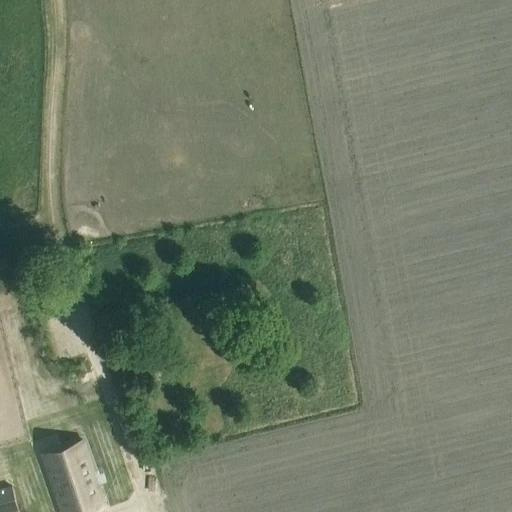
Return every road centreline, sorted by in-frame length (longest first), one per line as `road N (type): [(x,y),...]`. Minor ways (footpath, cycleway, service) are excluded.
road 1 (track): [(70,281),(53,222),(56,0)]
road 2 (residential): [(146,511),(70,281)]
